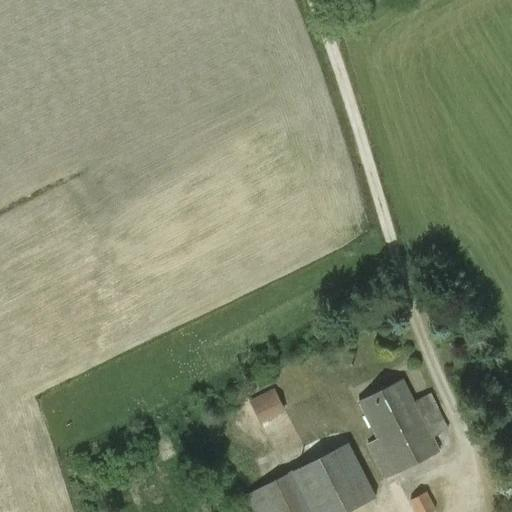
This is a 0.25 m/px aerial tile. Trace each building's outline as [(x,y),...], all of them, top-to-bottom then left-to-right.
[(402,380),(357,402),(376,440),(367,445),(385,480),(439,452),(433,439),(448,431),(437,409),(438,408),(430,394),(414,402),(402,380)] [(274,389),(249,402),(260,424),(285,412),(274,389)] [(348,443),(240,498),(247,511),(347,511),(376,498),(348,443)] [(155,464),(164,488),(177,483),(168,459),(155,464)] [(426,492),(408,502),(412,511),(433,511),(436,511),(426,492)]
